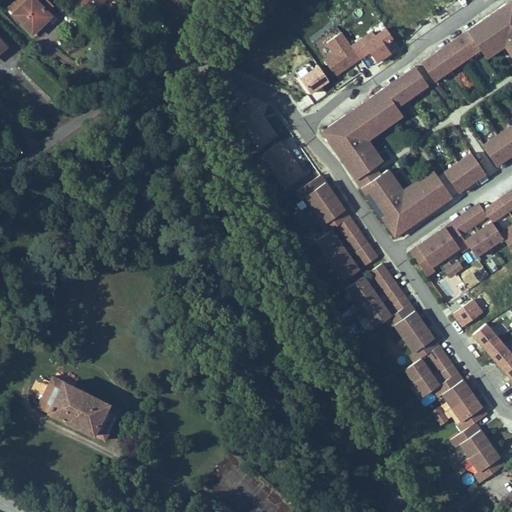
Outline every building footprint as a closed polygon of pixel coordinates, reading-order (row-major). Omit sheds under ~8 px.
[(30,0),(46,16),(52,9),(56,5),(54,3),(57,0),(30,0)] [(511,0),(508,0),(424,58),(437,77),(483,46),(510,27),(511,29),(511,0)] [(0,7),(0,36),(4,33),(8,37),(13,33),(18,28),(0,7)] [(395,47),(389,38),(397,33),(390,22),(379,30),(376,26),(355,40),(364,52),(372,47),(370,45),(372,44),(381,56),(395,47)] [(355,40),(346,26),(330,36),(338,47),(328,54),(338,70),(364,52),(355,40)] [(511,29),(510,27),(483,46),(490,55),(509,42),(511,45),(511,29)] [(324,126),(358,175),(377,162),(356,132),(399,103),(431,81),(418,62),(324,126)] [(318,66),(297,81),(309,97),(330,82),(318,66)] [(323,89),(312,94),(315,99),(325,95),(323,89)] [(306,95),(295,104),(301,112),(313,103),(306,95)] [(277,136),(261,114),(265,111),(256,99),(232,116),(257,151),(277,136)] [(371,136),(406,113),(399,103),(356,132),(377,162),(385,157),(371,136)] [(511,124),(484,143),(498,163),(511,154),(511,124)] [(305,169),(282,135),(263,148),(287,182),(305,169)] [(363,183),(397,233),(488,171),(474,150),(440,173),(402,199),(382,170),(363,183)] [(402,199),(440,173),(435,166),(405,186),(390,165),(382,170),(402,199)] [(316,205),(336,191),(322,170),(298,186),(303,194),(307,191),(316,205)] [(351,213),(336,191),(316,205),(325,218),(321,221),(326,229),(333,225),(339,221),(351,213)] [(482,200),(455,219),(472,245),(479,254),(506,236),(482,200)] [(348,234),(360,226),(351,213),(339,221),(348,234)] [(472,245),(455,219),(434,233),(448,255),(461,246),(464,250),(472,245)] [(326,250),(342,239),(333,225),(326,229),(316,236),(326,250)] [(369,240),(360,226),(348,234),(357,248),(369,240)] [(434,265),(448,255),(434,233),(412,248),(429,274),(437,269),(434,265)] [(351,252),(342,239),(326,250),(335,263),(351,252)] [(379,253),(369,240),(357,248),(366,262),(379,253)] [(360,266),(351,252),(335,263),(344,277),(360,266)] [(380,282),(392,274),(383,260),(371,268),(380,282)] [(443,268),(447,277),(462,270),(458,261),(443,268)] [(358,297),(374,286),(365,273),(348,284),(358,297)] [(401,287),(392,274),(380,282),(389,295),(401,287)] [(437,284),(448,299),(456,294),(445,279),(437,284)] [(367,310),(383,300),(374,286),(358,297),(367,310)] [(398,309),(411,300),(401,287),(389,295),(398,309)] [(472,298),(451,316),(462,329),(483,312),(472,298)] [(392,313),(383,300),(367,310),(376,324),(386,317),(392,313)] [(404,336),(425,322),(411,300),(398,309),(392,313),(386,317),(391,324),(395,322),(404,336)] [(440,343),(425,322),(404,336),(413,349),(409,352),(415,360),(440,343)] [(511,385),(511,355),(484,325),(469,338),(511,385)] [(392,339),(383,343),(390,358),(399,354),(392,339)] [(406,367),(415,380),(449,357),(440,343),(415,360),(406,367)] [(4,349),(0,358),(0,384),(3,386),(17,355),(4,349)] [(434,387),(458,371),(449,357),(415,380),(424,394),(434,387)] [(129,402),(61,369),(45,399),(114,433),(129,402)] [(473,392),(458,371),(434,387),(440,395),(444,393),(453,406),(473,392)] [(488,414),(473,392),(453,406),(462,420),(458,423),(463,431),(476,422),(488,414)] [(432,394),(421,398),(423,405),(435,401),(432,394)] [(430,414),(440,427),(448,421),(437,408),(430,414)] [(490,443),(476,422),(463,431),(451,439),(456,446),(461,443),(470,457),(490,443)] [(505,465),(490,443),(470,457),(479,471),(475,473),(480,482),(505,465)]
